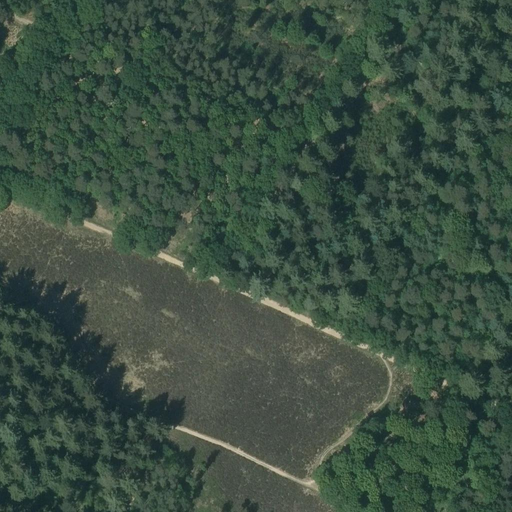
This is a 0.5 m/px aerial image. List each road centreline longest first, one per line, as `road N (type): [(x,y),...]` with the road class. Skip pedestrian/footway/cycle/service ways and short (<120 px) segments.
road 1 (track): [(355,511),(229,448),(109,401),(38,311),(0,305)]
road 2 (track): [(213,279),(511,415)]
road 3 (track): [(0,185),(213,279)]
road 4 (track): [(0,112),(76,0)]
